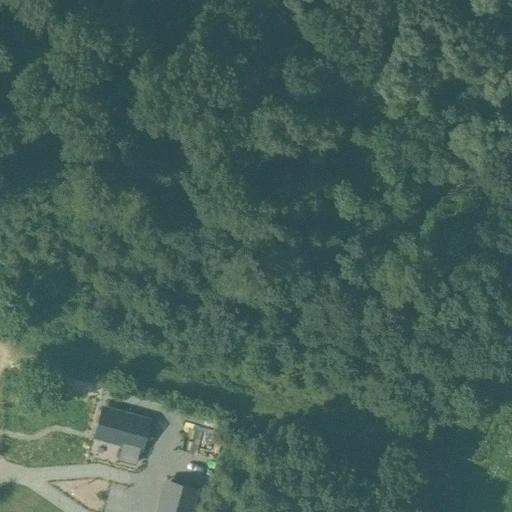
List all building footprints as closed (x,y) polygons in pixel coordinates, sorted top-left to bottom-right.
[(151,417),(101,404),(92,437),(121,445),(117,459),(136,464),(139,450),(142,451),(151,417)] [(209,463),(212,447),(178,442),(175,458),(209,463)] [(34,451),(30,476),(56,480),(60,455),(34,451)] [(98,488),(103,462),(67,455),(62,481),(98,488)] [(170,480),(161,511),(189,511),(196,487),(170,480)]
